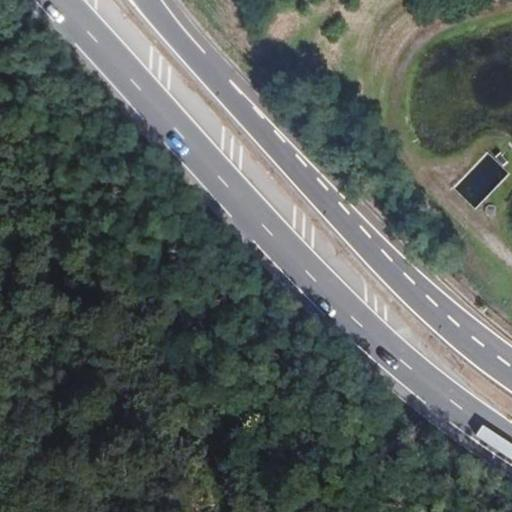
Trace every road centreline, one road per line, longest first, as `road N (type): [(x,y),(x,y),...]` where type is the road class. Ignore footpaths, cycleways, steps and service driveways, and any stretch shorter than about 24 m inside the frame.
road 1 (motorway): [(56,0),(323,293),(453,409),(511,446)]
road 2 (motorway): [(511,380),(398,289),(144,0)]
